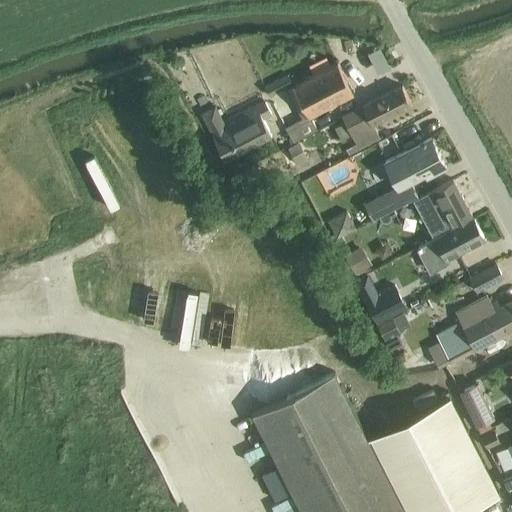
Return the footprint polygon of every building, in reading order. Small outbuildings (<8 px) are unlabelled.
[(289,44),(288,50),(291,54),(297,55),(301,52),(302,47),(299,42),(294,41),(289,44)] [(354,93),(338,62),(293,85),(309,116),(354,93)] [(402,85),(343,117),(352,136),(356,143),(346,148),(350,155),(381,140),(379,135),(373,125),(412,104),(402,85)] [(203,118),(223,159),(272,135),(263,118),(272,113),(265,100),(222,122),(217,111),(203,118)] [(431,138),(413,147),(387,161),(401,186),(365,205),(364,204),(357,208),(365,223),(417,196),(410,182),(427,173),(428,176),(446,167),(431,138)] [(432,237),(472,215),(453,180),(413,201),(432,237)] [(354,228),(346,211),(327,220),(336,237),(354,228)] [(446,262),(445,259),(485,238),(474,218),(416,249),(429,272),(446,262)] [(341,237),(336,240),(345,256),(346,255),(350,252),(341,237)] [(496,263),(470,278),(478,293),(504,278),(496,263)] [(379,293),(364,301),(377,324),(392,316),(408,308),(395,284),(379,293)] [(427,347),(438,367),(511,327),(511,301),(494,311),(486,297),(456,313),(460,321),(436,334),(440,340),(427,347)] [(392,316),(377,324),(386,341),(397,335),(401,333),(392,316)] [(511,359),(499,367),(507,382),(511,379),(511,359)] [(458,511),(412,419),(372,439),(339,373),(259,412),(308,511),(458,511)] [(245,409),(287,390),(282,379),(239,398),(245,409)] [(496,417),(478,381),(460,390),(477,426),(496,417)] [(433,389),(412,400),(417,410),(438,399),(433,389)] [(410,415),(412,419),(459,511),(466,511),(500,495),(450,395),(410,415)] [(495,428),(482,434),(488,449),(501,443),(495,428)] [(511,474),(503,478),(507,489),(511,486),(511,474)]
